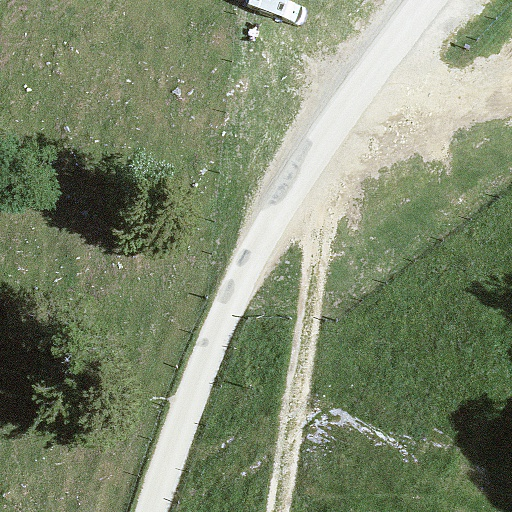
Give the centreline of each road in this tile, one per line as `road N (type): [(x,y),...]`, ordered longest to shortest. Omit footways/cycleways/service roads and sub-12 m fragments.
road 1 (unclassified): [(428,0),(277,211),(234,293),(150,511)]
road 2 (track): [(275,511),(327,133)]
